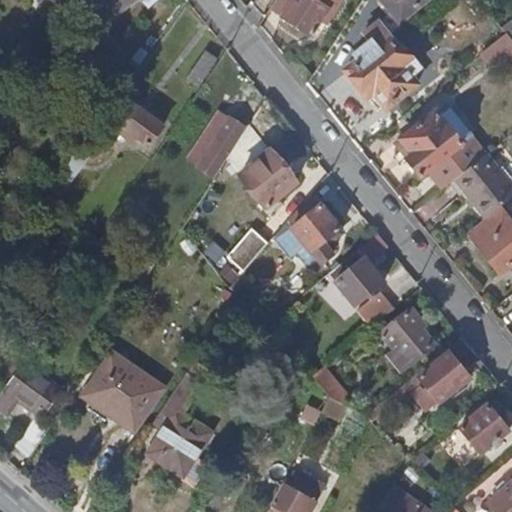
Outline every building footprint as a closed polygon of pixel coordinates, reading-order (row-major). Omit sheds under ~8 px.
[(96,0),(113,22),(141,0),(96,0)] [(277,0),(272,8),(307,33),(325,6),(316,0),(277,0)] [(381,0),(399,23),(427,1),(425,0),(381,0)] [(363,34),(366,38),(380,27),(376,23),(363,34)] [(380,27),(366,38),(369,42),(351,55),(356,61),(345,71),(368,100),(374,95),(386,109),(416,84),(408,75),(414,70),(401,53),(380,27)] [(511,71),(511,37),(510,35),(480,52),(491,73),(507,63),(511,71)] [(208,50),(188,78),(200,86),(219,59),(208,50)] [(404,51),(401,53),(414,70),(418,67),(404,51)] [(127,100),(102,132),(116,143),(123,135),(131,142),(136,136),(151,147),(165,128),(127,100)] [(455,180),(475,164),(480,160),(466,143),(479,134),(454,102),(442,111),(441,109),(435,113),(400,141),(411,154),(405,159),(419,177),(423,173),(439,193),(455,180)] [(227,157),(245,130),(231,120),(213,146),(227,157)] [(241,177),(267,210),(297,185),(271,153),(241,177)] [(455,180),(485,219),(496,210),(511,197),(511,191),(485,156),(480,160),(475,164),(455,180)] [(309,250),(318,262),(322,267),(333,257),(324,245),(342,231),(322,206),(321,207),(312,197),(290,222),(295,228),(293,230),(309,250)] [(485,219),(467,233),(500,274),(511,264),(511,230),(496,210),(485,219)] [(379,236),(358,253),(365,261),(337,284),(357,308),(385,285),(369,266),(389,249),(379,236)] [(235,259),(247,271),(267,249),(255,238),(235,259)] [(318,262),(309,250),(302,256),(311,268),(318,262)] [(400,308),(382,322),(388,331),(384,335),(398,352),(403,349),(415,364),(435,346),(423,331),(427,328),(413,311),(407,317),(400,308)] [(462,339),(445,354),(447,357),(421,380),(429,390),(423,395),(418,389),(409,396),(425,416),(440,403),(441,404),(469,381),(453,363),(470,348),(462,339)] [(113,352),(90,385),(124,409),(119,416),(136,429),(165,387),(113,352)] [(13,360),(0,378),(0,388),(2,390),(0,392),(0,409),(9,416),(19,399),(43,414),(60,388),(23,363),(21,365),(13,360)] [(192,373),(204,382),(212,372),(199,363),(192,373)] [(136,446),(184,478),(198,456),(213,433),(184,413),(204,382),(192,373),(189,370),(136,446)] [(331,402),(343,408),(349,399),(324,370),(313,379),(331,402)] [(124,409),(90,385),(79,400),(113,424),(119,416),(124,409)] [(364,411),(349,399),(343,408),(360,416),(364,411)] [(469,412),(457,422),(463,429),(461,430),(482,456),(509,433),(488,407),(475,418),(469,412)] [(35,453),(52,426),(36,416),(18,442),(35,453)] [(198,456),(184,478),(182,481),(194,489),(211,464),(198,456)] [(413,467),(435,491),(443,483),(417,456),(409,463),(413,467)] [(287,480),(272,506),(281,511),(310,511),(324,490),(303,476),(297,486),(287,480)] [(511,511),(511,484),(491,503),(493,506),(488,510),(489,511),(511,511)] [(425,511),(396,490),(380,511),(425,511)]
